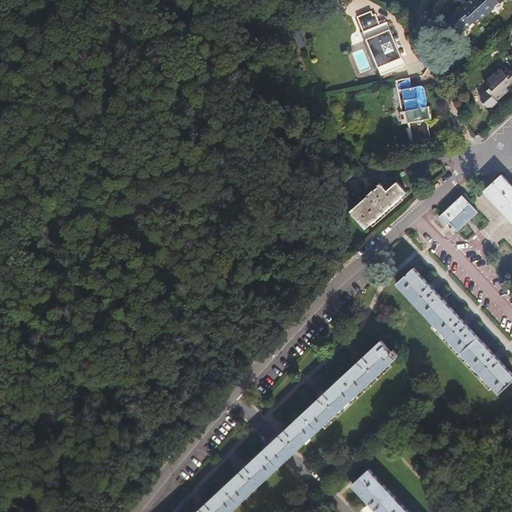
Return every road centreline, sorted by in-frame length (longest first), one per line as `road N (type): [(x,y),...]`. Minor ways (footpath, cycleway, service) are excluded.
road 1 (track): [(348,179),(232,193),(0,243)]
road 2 (residential): [(412,213),(231,399)]
road 3 (residential): [(231,399),(342,511)]
road 4 (residential): [(491,142),(348,179)]
road 5 (residential): [(231,399),(137,511)]
road 6 (residential): [(412,213),(511,316)]
